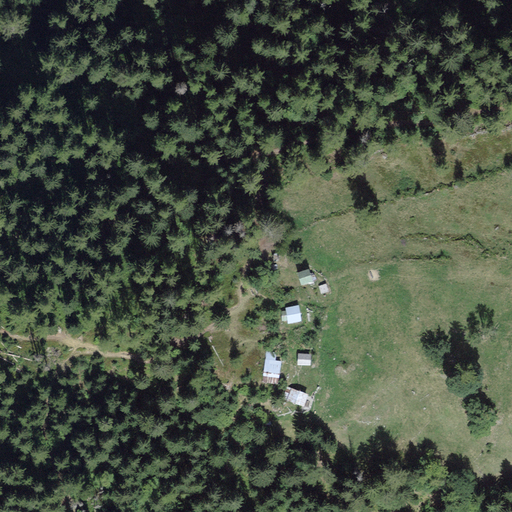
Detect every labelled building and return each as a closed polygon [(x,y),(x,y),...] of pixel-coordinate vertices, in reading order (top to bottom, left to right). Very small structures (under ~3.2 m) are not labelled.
[(309,274),(308,270),(298,273),(302,284),(312,281),(309,274)] [(298,306),(287,308),(289,322),(301,320),(299,313),(298,306)] [(276,353),(268,352),(263,381),(277,383),(278,375),(280,362),(274,361),(276,353)] [(310,355),(300,354),(299,363),(310,364),(310,360),(310,355)] [(306,396),(289,389),(286,399),(303,406),(306,396)]
